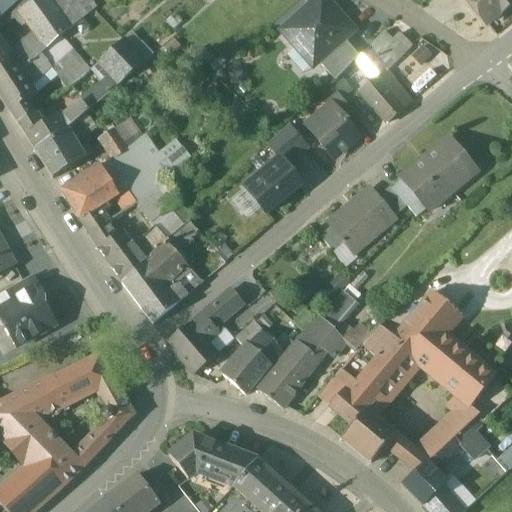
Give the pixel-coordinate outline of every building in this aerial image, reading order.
[(0,0),(0,46),(5,44),(12,55),(26,44),(36,38),(20,16),(14,20),(2,16),(18,0),(0,0)] [(18,0),(2,16),(14,20),(20,16),(18,13),(38,0),(18,0)] [(70,30),(48,0),(38,0),(18,13),(20,16),(36,38),(46,51),(61,38),(70,30)] [(48,0),(70,30),(88,14),(76,0),(48,0)] [(354,32),(325,0),(317,0),(281,32),(313,68),(344,41),(354,32)] [(511,0),(465,0),(486,25),(501,12),(503,13),(511,5),(511,0)] [(354,63),(371,82),(384,70),(387,73),(411,48),(399,36),(393,42),(384,33),(354,63)] [(26,44),(12,55),(5,44),(0,46),(0,50),(9,63),(1,68),(14,66),(19,73),(21,76),(41,55),(46,51),(36,38),(26,44)] [(61,38),(46,51),(41,55),(50,67),(52,69),(74,52),(61,38)] [(145,64),(124,41),(99,64),(111,77),(119,86),(145,64)] [(344,41),(318,63),(335,82),(358,57),(344,41)] [(0,68),(1,68),(9,63),(0,50),(0,68)] [(90,71),(74,52),(52,69),(67,89),(90,71)] [(21,76),(19,73),(14,66),(1,68),(0,68),(0,96),(18,125),(34,114),(26,102),(35,96),(29,87),(50,67),(41,55),(21,76)] [(371,82),(361,91),(389,123),(413,102),(407,96),(387,73),(384,70),(371,82)] [(111,77),(94,92),(101,101),(119,86),(111,77)] [(94,92),(81,103),(89,113),(101,101),(94,92)] [(360,121),(337,94),(327,102),(334,111),(335,110),(351,129),(360,121)] [(57,115),(41,126),(34,114),(18,125),(35,152),(65,132),(66,133),(67,131),(89,113),(81,103),(61,120),(57,115)] [(334,111),(310,131),(333,159),(358,138),(351,129),(335,110),(334,111)] [(289,126),(266,146),(279,161),(280,160),(285,167),(308,148),(289,126)] [(114,131),(99,141),(113,162),(128,151),(114,131)] [(65,132),(35,152),(52,180),(83,159),(66,133),(65,132)] [(448,139),(400,179),(401,181),(426,210),(429,213),(477,173),(448,139)] [(169,173),(192,162),(181,140),(158,151),(169,173)] [(130,153),(110,166),(99,166),(106,178),(114,173),(135,205),(155,191),(130,153)] [(279,161),(245,190),(265,214),(300,185),(285,167),(280,160),(279,161)] [(99,166),(78,181),(60,192),(79,221),(117,197),(106,178),(99,166)] [(426,210),(401,181),(392,189),(406,207),(416,218),(426,210)] [(392,189),(390,187),(376,198),(392,217),(390,218),(391,220),(406,207),(392,189)] [(369,190),(351,205),(349,203),(342,209),(344,211),(328,224),(331,227),(319,238),(333,254),(345,244),(354,255),(371,241),(368,237),(390,218),(392,217),(376,198),(369,190)] [(155,191),(135,205),(150,225),(168,211),(155,191)] [(168,218),(160,224),(163,227),(158,231),(166,240),(178,230),(168,218)] [(178,230),(166,240),(167,241),(166,243),(177,256),(193,243),(191,240),(198,233),(188,222),(178,230)] [(106,224),(89,236),(98,249),(114,237),(106,224)] [(154,227),(140,242),(139,240),(131,245),(145,262),(166,243),(167,241),(166,240),(158,231),(154,227)] [(114,237),(98,249),(122,284),(145,262),(131,245),(121,232),(114,237)] [(0,272),(15,265),(0,237),(0,272)] [(145,262),(122,284),(153,325),(187,297),(173,280),(187,267),(177,256),(166,243),(145,262)] [(364,272),(344,294),(353,304),(374,281),(364,272)] [(31,277),(7,291),(14,303),(18,311),(37,300),(42,297),(31,277)] [(229,292),(202,315),(214,329),(217,326),(241,306),(229,292)] [(495,377),(446,336),(461,317),(432,293),(394,340),(390,344),(419,368),(457,398),(469,409),(495,377)] [(37,300),(18,311),(14,303),(0,311),(0,316),(6,326),(4,332),(8,338),(13,340),(18,348),(53,328),(37,300)] [(202,315),(166,344),(194,376),(217,357),(206,344),(218,334),(214,329),(202,315)] [(318,319),(297,342),(315,357),(323,348),(335,358),(346,344),(318,319)] [(253,324),(235,340),(246,351),(262,333),(253,324)] [(222,331),(217,326),(214,329),(218,334),(222,331)] [(379,327),(362,347),(373,356),(390,336),(379,327)] [(490,349),(511,359),(511,338),(499,332),(490,349)] [(246,351),(222,376),(245,397),(284,353),(262,333),(246,351)] [(352,380),(343,391),(366,411),(376,419),(419,368),(390,344),(394,340),(390,336),(373,356),(377,360),(356,384),(352,380)] [(297,342),(254,389),(283,411),(308,376),(303,371),(315,357),(297,342)] [(100,354),(41,383),(56,410),(94,390),(114,380),(100,354)] [(341,370),(318,398),(329,408),(343,391),(352,380),(341,370)] [(105,411),(124,400),(114,380),(94,390),(105,411)] [(41,383),(0,403),(0,406),(15,435),(38,419),(56,410),(41,383)] [(499,389),(479,405),(485,413),(505,396),(499,389)] [(366,411),(343,391),(329,408),(352,427),(366,411)] [(469,409),(457,398),(453,402),(452,415),(414,451),(428,463),(466,427),(474,420),(476,418),(467,411),(469,409)] [(109,420),(71,455),(82,471),(132,417),(132,415),(124,400),(105,411),(104,412),(103,414),(103,416),(104,418),(105,419),(107,420),(109,420)] [(0,406),(0,437),(27,468),(0,490),(0,504),(6,511),(36,511),(53,498),(82,471),(71,455),(42,426),(38,419),(15,435),(0,406)] [(376,419),(366,411),(352,427),(341,440),(371,464),(384,448),(395,435),(376,419)] [(474,420),(466,427),(475,437),(484,430),(474,420)] [(428,463),(427,464),(432,470),(440,463),(444,467),(463,450),(473,460),(486,449),(475,437),(466,427),(428,463)] [(410,447),(395,435),(384,448),(400,460),(409,449),(409,448),(410,447)] [(257,462),(194,438),(170,458),(189,481),(198,474),(233,488),(257,462)] [(414,451),(410,447),(409,448),(409,449),(400,460),(415,473),(426,464),(427,464),(428,463),(414,451)] [(508,473),(486,449),(473,460),(495,484),(508,473)] [(312,511),(257,462),(233,488),(259,511),(312,511)] [(415,473),(401,487),(421,508),(441,490),(446,485),(432,470),(427,464),(426,464),(415,473)] [(137,475),(119,489),(120,491),(107,501),(114,511),(146,511),(158,504),(137,475)] [(441,490),(421,508),(425,511),(462,511),(458,508),(441,490)] [(114,511),(107,501),(105,499),(90,511),(114,511)]
